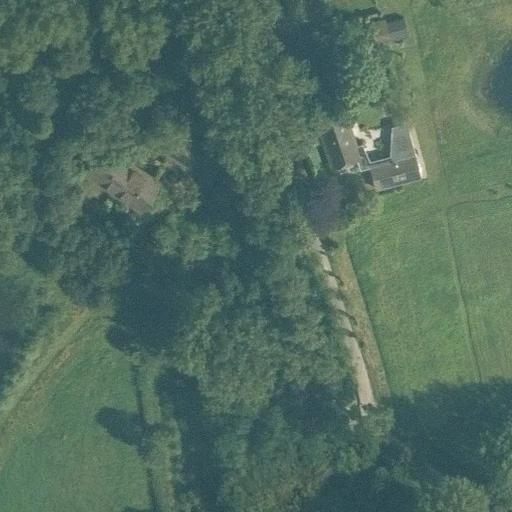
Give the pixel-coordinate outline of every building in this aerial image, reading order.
[(406,34),(402,14),(369,21),(373,41),(406,34)] [(338,95),(311,104),(332,165),(356,157),(359,168),(369,164),(375,187),(394,182),(421,175),(415,152),(414,146),(368,159),(361,141),(355,143),(338,95)] [(216,152),(166,119),(152,140),(202,173),(198,179),(207,185),(214,175),(223,180),(231,168),(214,156),(216,152)] [(395,140),(410,135),(406,120),(390,124),(395,140)] [(82,168),(140,207),(158,180),(119,154),(121,150),(103,137),(82,168)]
